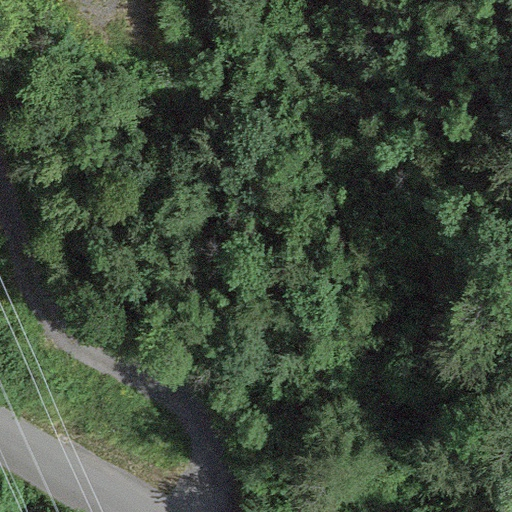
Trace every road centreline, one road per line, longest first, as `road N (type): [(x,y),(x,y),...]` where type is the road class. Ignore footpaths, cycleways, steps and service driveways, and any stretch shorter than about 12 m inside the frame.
road 1 (track): [(0,185),(25,269),(58,327),(82,353),(180,401),(205,462),(201,511)]
road 2 (tertiary): [(0,435),(123,511)]
